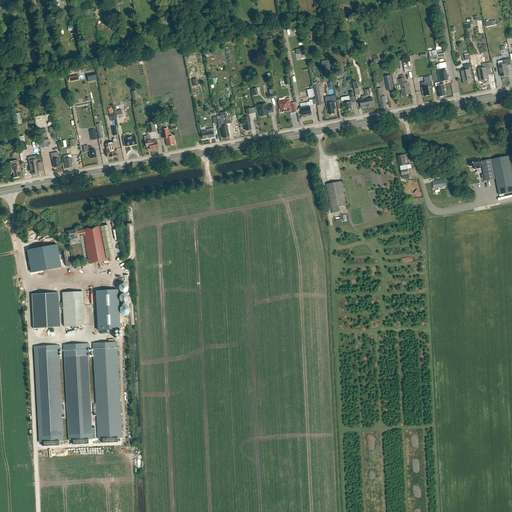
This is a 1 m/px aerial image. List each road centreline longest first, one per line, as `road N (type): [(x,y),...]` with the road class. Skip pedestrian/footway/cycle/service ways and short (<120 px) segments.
road 1 (secondary): [(0,192),(458,104)]
road 2 (track): [(27,285),(39,511)]
